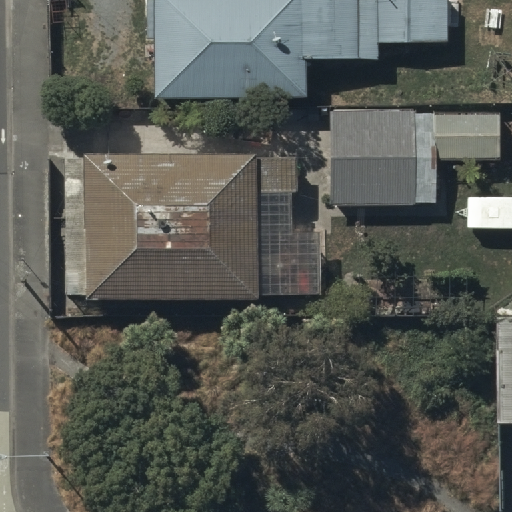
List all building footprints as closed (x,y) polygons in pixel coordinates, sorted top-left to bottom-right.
[(352,0),(151,4),(154,109),(298,106),(297,68),(378,66),(377,52),(451,50),(449,0),(352,0)] [(324,122),(329,214),(434,209),(430,117),(324,122)] [(304,154),(304,120),(181,119),(180,153),(194,153),(194,158),(240,157),(240,153),(304,154)] [(81,174),(84,317),(327,310),(325,241),(291,241),(289,169),(81,174)] [(511,316),(496,316),(496,422),(511,422),(511,316)]
